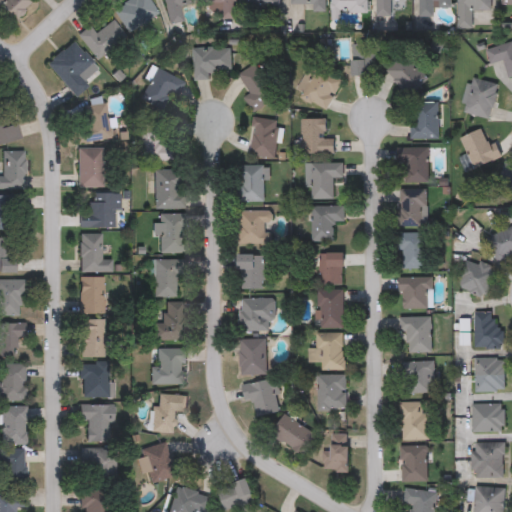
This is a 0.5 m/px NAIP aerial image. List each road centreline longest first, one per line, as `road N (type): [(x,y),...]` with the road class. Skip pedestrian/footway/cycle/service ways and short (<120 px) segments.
road 1 (residential): [(0,45),(32,80),(50,128),(57,511)]
road 2 (residential): [(345,511),(252,454),(222,408),(213,324),(216,116)]
road 3 (residential): [(370,511),(378,480),(373,115)]
